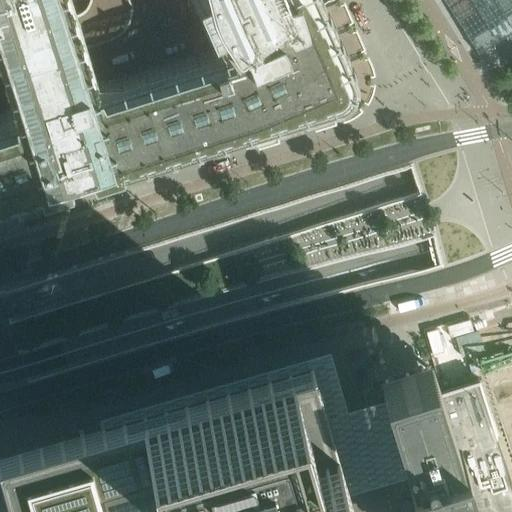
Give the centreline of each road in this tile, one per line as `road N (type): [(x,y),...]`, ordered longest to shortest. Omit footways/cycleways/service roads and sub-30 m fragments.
road 1 (secondary): [(511,150),(0,311)]
road 2 (tertiary): [(511,131),(441,142),(0,282)]
road 3 (tertiary): [(0,403),(511,253)]
road 4 (secondary): [(0,375),(511,230)]
